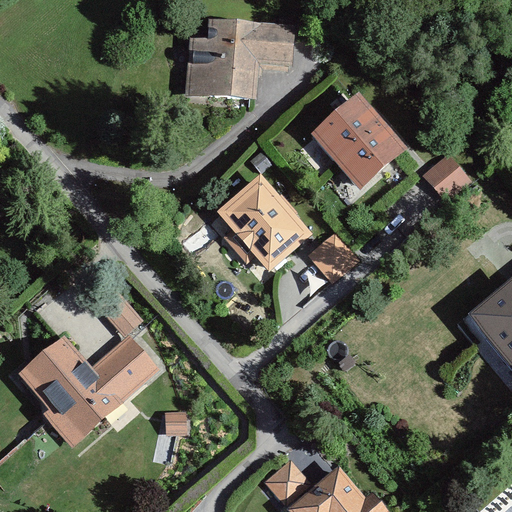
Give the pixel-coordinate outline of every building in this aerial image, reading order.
[(295,77),(298,29),(212,23),(211,43),(193,42),(189,103),(259,107),(261,75),(295,77)] [(362,99),(314,140),(364,198),(412,157),(362,99)] [(453,157),(425,178),(448,208),(476,186),(453,157)] [(264,182),(220,219),(272,280),(316,243),(264,182)] [(337,237),(310,262),(336,289),(363,265),(337,237)] [(126,338),(147,319),(119,288),(98,307),(126,338)] [(511,289),(462,329),(511,391),(511,289)] [(67,341),(20,382),(83,454),(130,413),(125,407),(162,375),(131,340),(95,373),(67,341)] [(377,511),(343,471),(317,493),(294,465),(268,487),(288,511),(377,511)]
